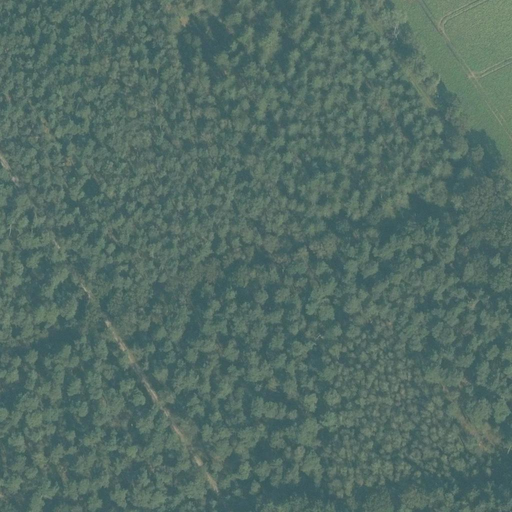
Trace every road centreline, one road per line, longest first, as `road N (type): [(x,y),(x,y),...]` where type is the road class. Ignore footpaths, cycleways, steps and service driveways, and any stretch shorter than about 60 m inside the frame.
road 1 (track): [(490,182),(102,318)]
road 2 (track): [(511,214),(364,0)]
road 3 (track): [(0,163),(102,318)]
